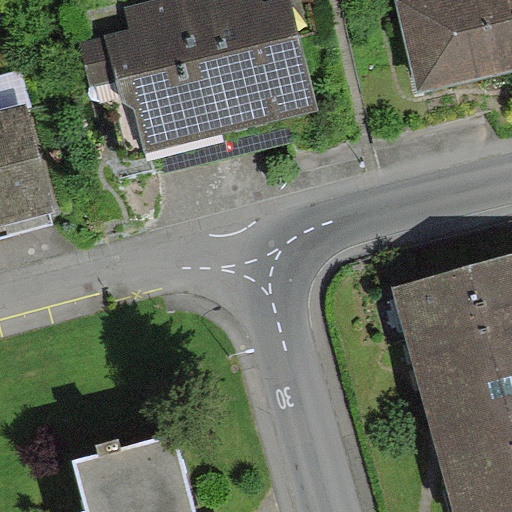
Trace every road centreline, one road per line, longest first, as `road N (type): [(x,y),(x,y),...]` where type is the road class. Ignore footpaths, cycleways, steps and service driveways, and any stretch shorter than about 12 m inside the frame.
road 1 (residential): [(290,240),(277,295),(336,511)]
road 2 (residential): [(290,240),(340,217),(511,180)]
